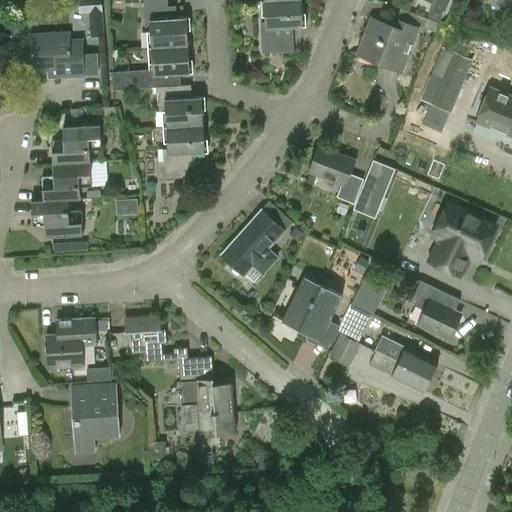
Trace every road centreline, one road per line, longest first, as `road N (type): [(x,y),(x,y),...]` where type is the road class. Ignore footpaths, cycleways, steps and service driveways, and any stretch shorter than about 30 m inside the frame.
road 1 (residential): [(325,425),(162,267)]
road 2 (residential): [(296,119),(162,267)]
road 3 (residential): [(219,0),(220,91),(296,119)]
road 4 (residential): [(0,290),(24,123)]
road 5 (residential): [(162,267),(87,290),(0,290)]
road 6 (tertiary): [(456,511),(504,389)]
road 7 (residential): [(347,0),(296,119)]
